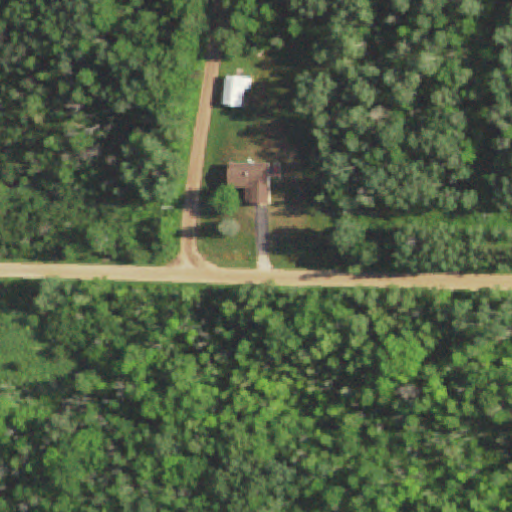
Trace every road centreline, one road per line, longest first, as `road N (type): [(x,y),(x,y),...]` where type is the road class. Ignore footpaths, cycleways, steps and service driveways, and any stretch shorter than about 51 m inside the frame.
road 1 (residential): [(0,270),(511,282)]
road 2 (track): [(183,274),(224,0)]
